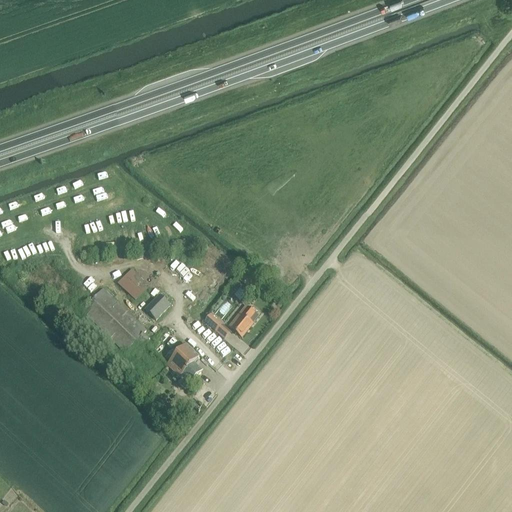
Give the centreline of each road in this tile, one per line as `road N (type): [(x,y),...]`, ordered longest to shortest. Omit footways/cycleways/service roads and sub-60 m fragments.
road 1 (unclassified): [(129,511),(511,33)]
road 2 (trunk): [(0,163),(446,0)]
road 3 (trunk): [(413,0),(0,149)]
